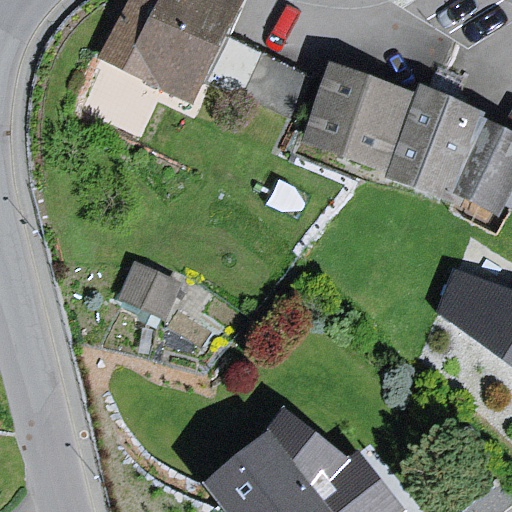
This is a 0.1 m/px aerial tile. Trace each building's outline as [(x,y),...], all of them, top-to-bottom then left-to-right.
[(233,0),(135,0),(110,55),(190,93),(233,0)] [(308,138),(386,166),(412,95),(334,67),(308,138)] [(481,111),(425,90),(392,173),(448,195),(452,186),(496,208),(511,174),(511,133),(479,117),(481,111)] [(178,282),(138,265),(125,296),(166,312),(178,282)] [(511,294),(456,277),(443,307),(511,356),(511,294)] [(345,466),(285,410),(269,434),(211,480),(236,511),(392,511),(400,506),(359,455),(345,466)]
